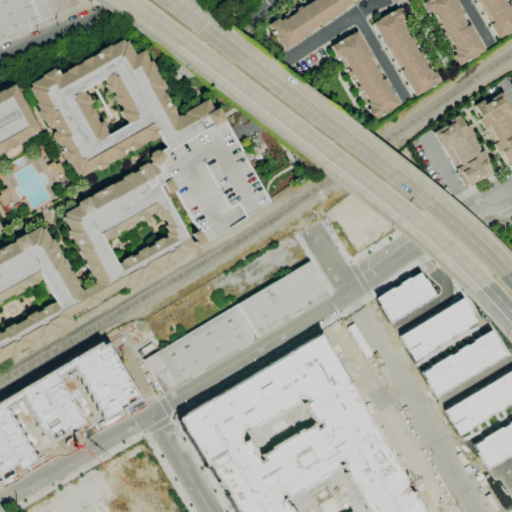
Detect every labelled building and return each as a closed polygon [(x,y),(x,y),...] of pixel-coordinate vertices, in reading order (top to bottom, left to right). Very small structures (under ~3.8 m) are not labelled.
[(91,2),(87,0),(0,0),(0,32),(1,32),(4,37),(91,2)] [(286,50),(281,43),(280,44),(275,37),(276,36),(269,25),(278,18),(280,21),(285,18),(286,19),(296,12),(295,12),(297,11),(296,9),(301,6),(302,7),(307,4),(307,5),(314,0),(359,0),(355,3),(354,2),(343,9),(344,10),(321,26),(320,25),(310,32),(310,33),(286,50)] [(458,66),(452,56),(455,54),(452,50),(454,49),(446,36),(444,37),(441,33),(444,32),(434,15),(432,16),(430,12),(427,13),(421,3),(426,0),(454,0),(462,13),(461,14),(468,25),(469,24),(484,50),(477,54),(478,56),(470,60),(470,59),(458,66)] [(497,39),(489,24),(490,24),(477,1),(476,2),(474,0),(504,0),(508,5),(509,4),(511,9),(510,10),(511,11),(511,10),(511,26),(511,27),(511,28),(511,31),(505,35),(504,34),(497,39)] [(415,96),(400,71),(402,69),(401,66),(399,67),(388,49),(387,49),(372,24),(397,9),(403,19),(401,20),(403,24),(402,25),(409,37),(411,36),(414,40),(412,42),(418,53),(420,51),(422,56),(420,57),(428,69),(429,68),(432,72),(434,71),(440,81),(415,96)] [(374,119),(368,109),(371,108),(368,103),(369,103),(362,90),(360,91),(358,87),(360,86),(353,75),(351,76),(349,72),(351,71),(343,58),(342,59),(339,55),(337,56),(331,46),(356,31),(371,57),(383,79),(384,78),(399,104),(374,119)] [(166,148),(160,137),(151,141),(151,140),(140,146),(131,151),(130,148),(124,151),(126,154),(117,159),(116,159),(106,164),(107,166),(98,171),(96,168),(80,177),(79,174),(76,175),(69,163),(67,164),(60,152),(62,151),(58,144),(56,145),(50,135),(51,134),(51,133),(54,131),(52,126),(48,128),(44,120),(42,121),(36,111),(38,110),(35,103),(36,103),(28,88),(31,87),(29,84),(41,77),(41,75),(55,67),(59,74),(66,71),(66,70),(75,65),(75,66),(82,62),(81,62),(90,57),(91,57),(98,53),(97,52),(110,45),(111,46),(123,39),(125,42),(128,40),(136,55),(144,50),(149,58),(148,59),(149,62),(152,60),(157,69),(155,70),(161,80),(162,79),(165,84),(167,88),(163,90),(164,93),(165,93),(170,102),(169,103),(169,104),(171,103),(176,112),(175,113),(177,116),(180,115),(181,116),(185,114),(184,112),(208,99),(214,110),(219,107),(224,115),(226,120),(225,120),(168,151),(166,148)] [(0,90),(1,90),(2,91),(13,84),(38,130),(27,136),(28,137),(16,144),(17,144),(4,151),(3,151),(0,152),(0,90)] [(21,97),(17,89),(24,85),(29,93),(21,97)] [(472,107),(493,95),(498,104),(506,99),(511,109),(508,110),(511,117),(511,161),(507,164),(501,154),(500,155),(472,107)] [(465,186),(455,170),(457,168),(445,147),(443,148),(439,141),(439,142),(434,133),(450,123),(449,121),(457,116),(464,128),(467,126),(472,135),(471,135),(481,152),(482,151),(487,160),(484,161),(492,174),(483,179),(482,176),(465,186)] [(225,120),(231,131),(243,152),(241,153),(265,196),(268,202),(205,242),(198,246),(191,234),(196,231),(174,191),(169,194),(163,184),(151,162),(149,158),(150,153),(155,150),(160,151),(166,148),(168,151),(225,120)] [(55,178),(51,172),(50,172),(46,165),(53,161),(55,164),(59,162),(65,172),(61,175),(61,176),(59,177),(58,176),(55,178)] [(94,283),(93,281),(94,280),(92,276),(91,277),(83,263),(85,263),(83,259),(82,260),(77,251),(78,251),(74,244),(74,245),(66,231),(68,230),(61,218),(64,216),(63,214),(78,205),(76,202),(86,197),(87,198),(92,195),(91,194),(110,184),(111,185),(117,181),(118,182),(121,180),(120,178),(130,172),(131,174),(137,170),(136,168),(146,163),(147,164),(151,162),(163,184),(158,186),(186,236),(187,236),(195,249),(124,289),(123,286),(102,298),(94,283)] [(2,207),(0,203),(0,195),(1,195),(0,193),(0,190),(7,187),(10,195),(9,195),(13,202),(2,207)] [(102,298),(97,300),(99,302),(87,309),(86,307),(69,316),(72,321),(0,361),(0,248),(9,243),(10,244),(14,242),(13,240),(24,234),(24,235),(39,227),(40,230),(43,228),(50,240),(52,239),(59,252),(59,253),(62,259),(64,258),(68,267),(67,268),(69,271),(70,270),(78,284),(76,285),(78,289),(80,288),(81,291),(94,283),(102,298)] [(256,337),(237,304),(308,261),(328,294),(256,337)] [(373,298),(388,323),(438,293),(423,268),(373,298)] [(395,336),(410,363),(478,322),(462,296),(395,336)] [(163,393),(143,360),(236,304),(256,337),(163,393)] [(418,371),(433,397),(504,355),(488,329),(418,371)] [(423,511),(233,511),(178,418),(323,332),(357,391),(423,511)] [(0,398),(103,339),(105,343),(139,398),(107,417),(36,460),(8,476),(0,462),(0,398)] [(511,366),(440,410),(456,436),(511,401),(511,366)] [(511,418),(470,444),(485,468),(511,451),(511,418)]
